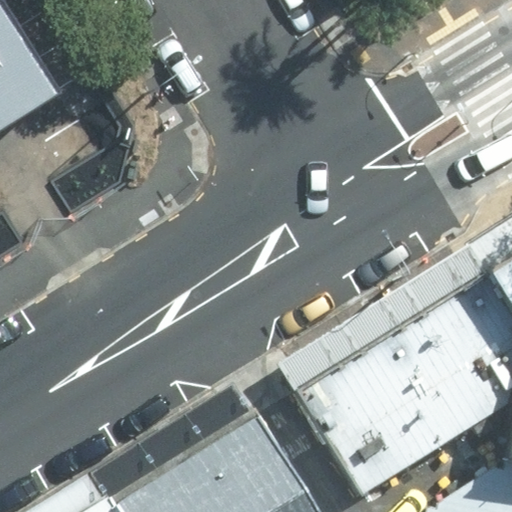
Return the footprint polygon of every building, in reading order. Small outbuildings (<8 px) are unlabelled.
[(0,123),(48,94),(0,16),(0,123)] [(511,285),(511,259),(500,266),(511,285)] [(511,285),(500,266),(297,383),(370,492),(511,404),(511,285)] [(301,511),(242,416),(86,511),(301,511)] [(511,511),(511,457),(432,507),(430,511),(511,511)]
